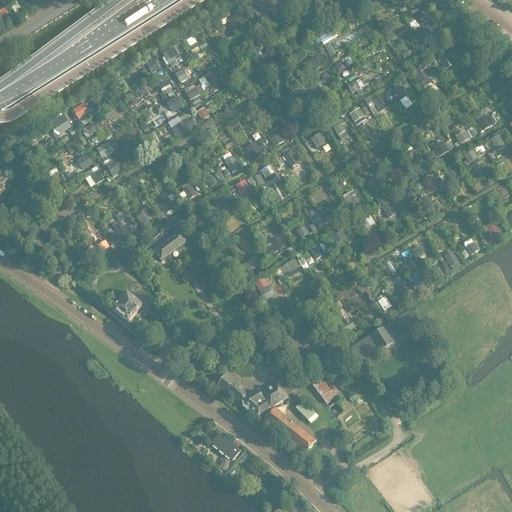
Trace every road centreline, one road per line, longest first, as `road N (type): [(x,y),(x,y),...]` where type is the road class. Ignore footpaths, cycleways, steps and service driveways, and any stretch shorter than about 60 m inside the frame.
road 1 (tertiary): [(330,511),(273,459),(0,261)]
road 2 (secondary): [(0,95),(160,0)]
road 3 (secondary): [(121,0),(0,93)]
